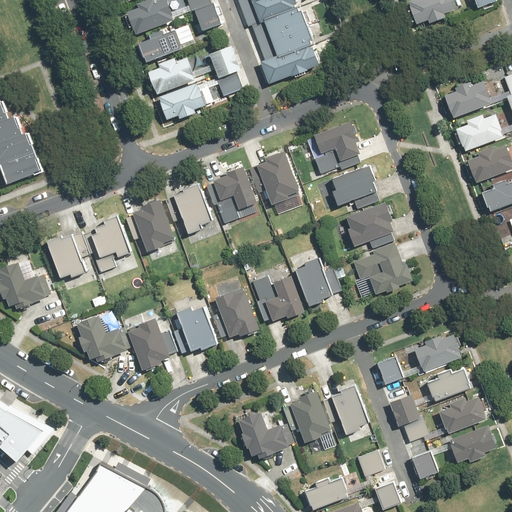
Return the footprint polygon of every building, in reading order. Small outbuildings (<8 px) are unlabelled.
[(178,21),(170,0),(163,0),(157,3),(156,1),(143,6),(143,7),(131,12),(140,36),(178,21)] [(214,6),(211,0),(189,0),(194,13),(198,11),(206,32),(226,24),(218,5),(214,6)] [(298,6),(296,0),(256,0),(243,5),(250,24),(253,22),(298,6)] [(456,0),(415,0),(411,2),(420,25),(434,20),(435,23),(450,17),(449,14),(460,10),(456,0)] [(499,0),(475,0),(479,9),(500,1),(499,0)] [(298,6),(253,22),(260,41),(309,23),(302,4),(298,6)] [(315,40),(309,23),(260,41),(267,58),(312,41),(315,40)] [(187,51),(180,30),(168,35),(166,30),(153,35),(155,39),(143,44),(151,64),(187,51)] [(321,63),(312,41),(267,58),(262,60),(270,82),(321,63)] [(184,119),(200,113),(199,111),(211,107),(210,104),(252,88),(236,45),(213,54),(222,79),(203,86),(202,84),(163,98),(172,121),(183,117),(184,119)] [(179,60),(163,66),(164,68),(152,73),(161,97),(200,83),(191,58),(179,63),(179,60)] [(449,97),(458,119),(496,103),(487,82),(476,86),(475,83),(462,88),(463,91),(449,97)] [(0,99),(0,120),(10,117),(3,98),(0,99)] [(460,128),(468,151),(509,136),(500,113),(488,118),(487,115),(471,120),(473,124),(460,128)] [(10,117),(0,120),(0,140),(24,132),(18,114),(10,117)] [(354,122),(318,136),(325,156),(317,158),(323,173),(342,166),(343,171),(363,164),(360,158),(366,156),(354,122)] [(24,132),(0,140),(0,158),(1,162),(36,149),(29,130),(24,132)] [(471,161),(479,183),(511,171),(511,149),(511,146),(499,150),(498,147),(482,152),(484,156),(471,161)] [(36,149),(1,162),(8,180),(43,167),(36,149)] [(263,163),(275,205),(294,199),(294,196),(303,194),(290,152),(268,158),(269,161),(263,163)] [(262,204),(247,166),(214,179),(223,202),(219,203),(228,225),(242,219),(240,213),(262,204)] [(375,166),(336,180),(340,190),(335,192),(342,208),(358,202),(360,209),(382,201),(379,192),(382,191),(379,182),(380,181),(375,166)] [(484,194),(492,213),(511,205),(511,183),(511,181),(499,186),(499,188),(484,194)] [(203,186),(169,200),(184,238),(206,229),(205,227),(217,222),(203,186)] [(179,239),(165,201),(164,200),(146,207),(147,209),(135,213),(150,253),(171,245),(170,243),(179,239)] [(390,204),(349,217),(353,229),(351,230),(357,248),(373,243),(374,248),(396,241),(393,232),(397,231),(395,223),(396,222),(390,204)] [(136,254),(123,217),(97,227),(100,234),(95,235),(104,259),(98,261),(103,273),(120,267),(117,261),(136,254)] [(91,273),(77,236),(67,240),(65,235),(49,241),(64,279),(74,276),(75,279),(91,273)] [(397,242),(375,250),(377,254),(356,262),(364,283),(374,279),(380,295),(392,291),(393,294),(405,290),(403,285),(417,280),(411,263),(406,265),(397,242)] [(295,269),(311,306),(335,296),(319,259),(295,269)] [(22,261),(0,268),(0,271),(4,284),(2,285),(7,302),(10,301),(13,308),(27,303),(29,309),(55,300),(46,273),(38,276),(32,260),(23,263),(22,261)] [(310,313),(295,277),(277,284),(282,296),(268,301),(277,323),(292,317),(293,321),(310,313)] [(264,331),(249,290),(237,294),(237,293),(219,299),(234,340),(246,336),(247,337),(264,331)] [(221,346),(206,303),(171,316),(185,356),(203,349),(204,352),(221,346)] [(103,316),(79,325),(84,336),(82,336),(89,353),(90,353),(96,367),(133,353),(123,327),(109,332),(103,316)] [(132,331),(144,371),(166,364),(165,361),(174,358),(162,318),(144,324),(145,327),(132,331)] [(419,350),(428,373),(467,359),(458,335),(446,339),(445,336),(429,342),(431,346),(419,350)] [(381,362),(390,385),(409,378),(400,355),(381,362)] [(430,382),(436,401),(476,389),(470,369),(456,374),(455,371),(439,376),(440,379),(430,382)] [(359,386),(334,395),(349,434),(373,424),(359,386)] [(335,430),(320,390),(304,396),(306,400),(296,404),(311,443),(327,437),(326,434),(335,430)] [(0,392),(0,439),(22,458),(29,449),(34,452),(55,427),(0,392)] [(404,425),(410,442),(430,435),(415,394),(405,398),(414,422),(404,425)] [(444,411),(453,433),(491,419),(483,398),(471,402),(469,396),(453,402),(454,407),(444,411)] [(266,412),(241,421),(255,463),(293,450),(292,446),(295,445),(288,424),(272,429),(266,412)] [(493,426),(454,442),(462,462),(473,458),(475,461),(490,455),(489,451),(501,446),(493,426)] [(381,450),(360,458),(367,478),(388,470),(381,450)] [(436,451),(415,460),(424,480),(444,471),(436,451)] [(167,511),(166,505),(164,498),(159,491),(151,485),(103,461),(99,468),(68,511),(167,511)] [(308,492),(315,511),(355,495),(347,476),(333,482),(331,478),(317,484),(319,488),(308,492)] [(398,483),(380,490),(388,511),(406,504),(398,483)] [(365,511),(362,502),(333,511),(365,511)]
